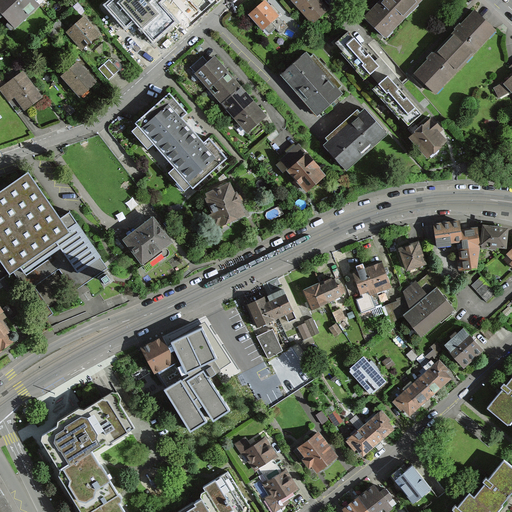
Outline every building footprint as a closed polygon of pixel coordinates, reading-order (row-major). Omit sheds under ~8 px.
[(34,0),(0,0),(0,12),(15,29),(40,6),(39,4),(34,0)] [(163,12),(151,0),(121,0),(119,2),(126,9),(127,8),(145,28),(163,12)] [(310,0),(290,0),(300,10),(310,0)] [(325,0),(324,0),(310,0),(300,10),(314,25),(330,9),(323,2),(325,0)] [(401,0),(383,0),(366,18),(388,39),(414,12),(401,0)] [(401,0),(414,12),(424,0),(401,0)] [(289,27),(266,1),(249,16),(264,33),(273,25),(281,34),(289,27)] [(475,11),(445,42),(467,64),(497,32),(475,11)] [(100,36),(85,18),(67,33),(83,51),(100,36)] [(57,29),(53,25),(48,31),(52,35),(57,29)] [(383,69),(351,33),(337,45),(369,81),(383,69)] [(445,42),(414,73),(437,95),(467,64),(445,42)] [(317,119),(343,96),(339,92),(343,89),(315,58),(312,60),(307,55),(281,78),(317,119)] [(229,74),(216,59),(197,76),(210,91),(229,74)] [(119,72),(109,61),(99,70),(109,81),(119,72)] [(98,83),(79,62),(62,77),(81,98),(98,83)] [(511,68),(510,70),(511,71),(511,77),(504,85),(495,90),(500,100),(511,94),(511,93),(511,68)] [(0,77),(0,89),(18,113),(24,109),(25,111),(43,97),(24,71),(5,85),(0,77)] [(241,89),(229,74),(210,91),(223,105),(241,89)] [(424,116),(390,79),(377,90),(410,128),(424,116)] [(254,104),(241,89),(223,105),(235,120),(254,104)] [(189,116),(171,96),(138,125),(195,188),(227,160),(210,140),(205,145),(184,121),(189,116)] [(267,118),(254,104),(235,120),(249,135),(267,118)] [(389,137),(366,111),(361,115),(358,111),(327,139),(330,142),(324,147),(348,173),(389,137)] [(445,130),(433,117),(410,138),(430,159),(449,142),(441,134),(445,130)] [(327,177),(298,145),(280,162),(308,194),(327,177)] [(0,260),(11,277),(23,269),(26,274),(61,249),(86,285),(101,275),(109,287),(118,281),(71,213),(62,219),(30,173),(0,193),(0,260)] [(219,188),(206,194),(208,198),(206,199),(214,215),(211,216),(216,228),(220,226),(221,229),(247,217),(241,205),(243,204),(238,194),(237,195),(232,184),(220,190),(219,188)] [(175,244),(155,218),(125,240),(145,267),(175,244)] [(460,222),(435,226),(439,250),(453,248),(452,245),(458,244),(464,243),(462,232),(460,222)] [(510,229),(484,226),(482,248),(508,251),(510,229)] [(479,229),(462,232),(464,243),(458,244),(462,262),(458,262),(460,273),(478,271),(481,251),(480,240),(479,229)] [(420,243),(400,250),(407,273),(428,266),(420,243)] [(384,264),(369,269),(379,295),(393,290),(384,264)] [(379,295),(369,269),(366,270),(364,265),(357,267),(359,273),(354,274),(362,299),(357,301),(362,315),(377,310),(372,298),(379,295)] [(441,287),(434,270),(403,293),(411,312),(438,289),(441,287)] [(337,279),(321,286),(329,303),(345,296),(337,279)] [(321,286),(320,284),(304,292),(313,312),(330,305),(329,303),(321,286)] [(456,311),(438,289),(411,312),(405,317),(423,338),(456,311)] [(271,303),(270,304),(278,320),(287,316),(290,323),(297,320),(283,291),(269,298),(271,303)] [(411,312),(403,293),(397,297),(398,302),(389,308),(394,325),(405,317),(411,312)] [(278,320),(270,304),(269,304),(266,298),(248,306),(259,329),(278,320)] [(0,352),(14,342),(18,340),(19,335),(16,332),(11,331),(4,322),(8,319),(0,306),(0,352)] [(340,310),(333,313),(337,323),(345,320),(340,310)] [(319,334),(312,319),(304,322),(305,324),(312,338),(319,334)] [(312,338),(305,324),(298,328),(305,341),(312,338)] [(343,333),(337,325),(330,329),(336,338),(343,333)] [(219,361),(204,330),(168,345),(162,337),(141,348),(166,392),(193,434),(209,423),(201,410),(205,408),(216,423),(232,412),(204,366),(219,361)] [(485,352),(465,330),(446,347),(466,370),(485,352)] [(273,331),(258,338),(269,360),(284,353),(273,331)] [(283,359),(267,368),(273,379),(289,370),(283,359)] [(387,383),(365,359),(352,370),(351,374),(372,396),(387,383)] [(432,361),(422,371),(441,391),(452,380),(446,374),(449,372),(440,362),(436,366),(432,361)] [(422,371),(418,375),(421,378),(415,385),(430,401),(441,391),(422,371)] [(271,383),(264,382),(259,386),(258,393),(270,399),(273,395),(271,383)] [(511,384),(509,388),(507,387),(504,390),(506,392),(491,411),(511,428),(511,384)] [(403,391),(406,393),(421,410),(430,401),(415,385),(410,389),(408,386),(403,391)] [(421,410),(406,393),(395,404),(404,413),(406,412),(411,418),(421,410)] [(109,402),(77,422),(99,456),(132,436),(132,434),(137,431),(121,405),(123,401),(120,395),(114,394),(107,398),(109,402)] [(58,428),(44,437),(43,443),(77,422),(109,402),(105,401),(86,412),(80,411),(59,423),(58,428)] [(382,412),(371,421),(386,438),(397,428),(382,412)] [(371,421),(359,432),(374,448),(386,438),(371,421)] [(77,422),(43,443),(62,473),(65,471),(67,474),(99,456),(77,422)] [(359,432),(347,442),(362,459),(374,448),(359,432)] [(250,461),(260,476),(278,463),(276,461),(280,458),(263,433),(252,441),(248,435),(234,445),(241,456),(240,457),(245,465),(250,461)] [(339,459),(319,433),(299,448),(320,475),(339,459)] [(99,456),(67,474),(72,483),(71,487),(84,511),(92,511),(120,495),(115,484),(99,456)] [(260,476),(265,482),(257,487),(273,511),(285,511),(288,510),(285,504),(303,492),(287,468),(283,471),(278,463),(260,476)] [(511,467),(507,463),(491,483),(489,481),(486,484),(489,486),(477,500),(491,511),(502,511),(505,509),(505,507),(511,498),(511,467)] [(205,488),(208,492),(220,511),(250,511),(251,509),(229,473),(205,488)] [(382,493),(375,485),(358,498),(369,511),(387,511),(394,507),(390,503),(397,497),(389,488),(382,493)] [(0,511),(16,511),(3,490),(0,492),(0,511)] [(220,511),(208,492),(202,495),(201,499),(180,511),(220,511)] [(128,511),(120,495),(92,511),(128,511)] [(491,511),(472,496),(460,510),(458,508),(456,511),(491,511)] [(369,511),(358,498),(343,510),(344,511),(369,511)]
